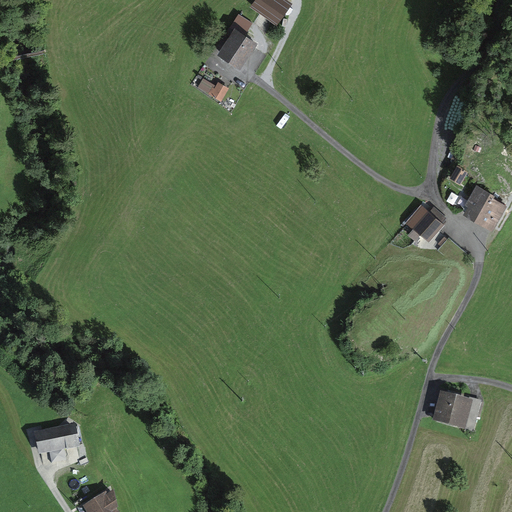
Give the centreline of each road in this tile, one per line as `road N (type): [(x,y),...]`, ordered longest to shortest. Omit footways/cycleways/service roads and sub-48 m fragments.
road 1 (track): [(498,0),(439,123),(430,184),(483,244),(482,258),(434,357),(386,511)]
road 2 (track): [(430,184),(408,187),(366,166),(265,81),(294,12)]
